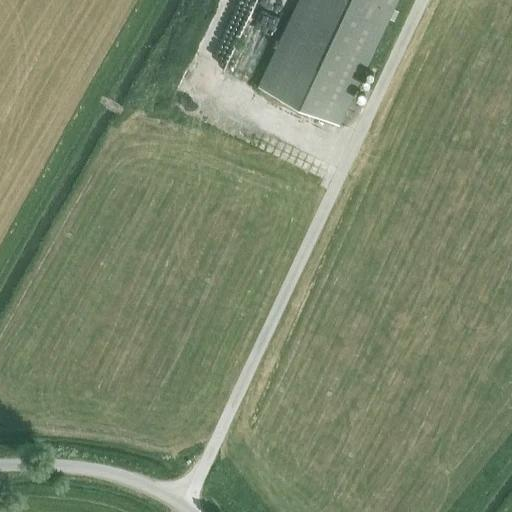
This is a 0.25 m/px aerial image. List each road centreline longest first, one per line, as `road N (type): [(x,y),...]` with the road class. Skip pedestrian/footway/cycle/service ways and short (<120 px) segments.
road 1 (unclassified): [(179,504),(205,464),(422,0)]
road 2 (unclassified): [(179,504),(136,479),(66,465),(0,467)]
